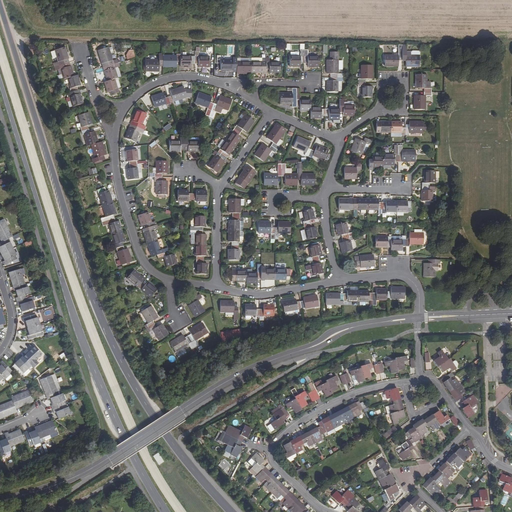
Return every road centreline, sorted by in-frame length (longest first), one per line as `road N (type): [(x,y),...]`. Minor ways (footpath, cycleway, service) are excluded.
road 1 (primary): [(231,511),(174,445),(112,342),(0,5)]
road 2 (unclassified): [(0,502),(78,475),(246,371),(347,328),(418,317)]
road 3 (primary): [(0,81),(88,354),(165,511)]
road 4 (unknown): [(457,258),(459,169),(449,162),(447,113),(494,111),(506,120),(511,143),(509,293)]
road 5 (residential): [(172,281),(152,272),(135,247),(114,142)]
road 6 (residential): [(270,450),(303,419),(340,400),(403,382)]
road 7 (residential): [(337,279),(253,295),(215,288)]
road 8 (residential): [(469,428),(409,482),(439,511)]
